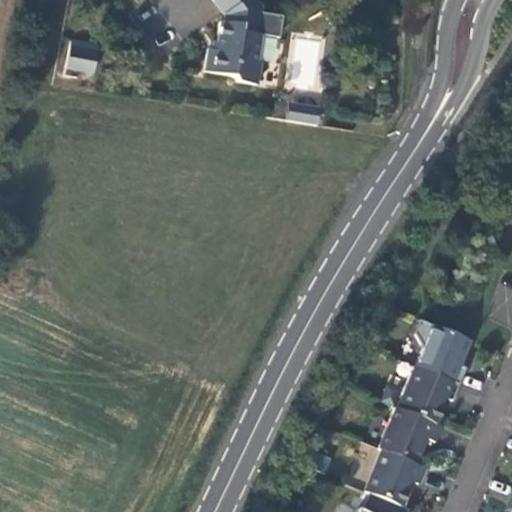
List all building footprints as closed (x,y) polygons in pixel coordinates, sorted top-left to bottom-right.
[(259,8),(253,0),(211,0),(223,17),(222,23),(218,22),(213,51),(206,50),(202,72),(231,77),(235,82),(255,86),(259,63),(255,62),(259,35),(277,38),(281,17),(258,13),(259,8)] [(298,57),(317,59),(319,41),(299,39),(298,57)] [(69,41),(68,47),(95,52),(96,46),(69,41)] [(95,52),(68,47),(64,69),(91,74),(95,52)] [(284,121),(315,126),(318,109),(286,104),(284,121)] [(457,366),(467,341),(417,321),(412,334),(421,350),(413,368),(457,385),(464,369),(457,366)] [(450,401),(457,385),(413,368),(412,367),(395,409),(434,425),(445,399),(450,401)] [(415,465),(425,440),(434,444),(441,427),(434,425),(395,409),(392,408),(375,449),(379,451),(415,465)] [(417,485),(423,468),(415,465),(379,451),(360,492),(365,494),(399,508),(410,482),(417,485)] [(405,511),(406,510),(399,508),(365,494),(358,510),(356,509),(354,511),(405,511)]
